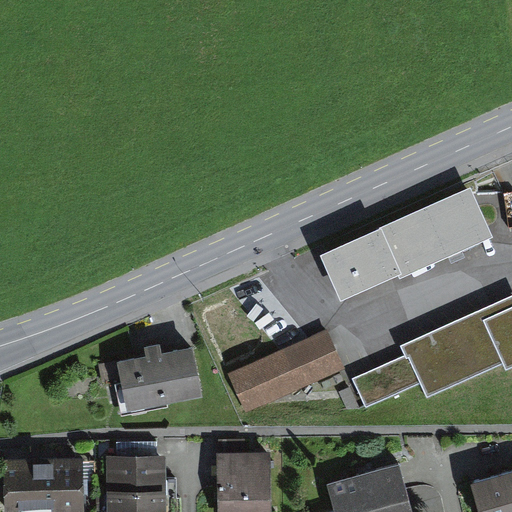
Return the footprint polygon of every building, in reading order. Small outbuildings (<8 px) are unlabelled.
[(325,241),(345,288),(484,229),(464,182),(325,241)] [(511,292),(409,330),(429,387),(511,357),(511,292)] [(234,363),(251,400),(340,358),(322,322),(234,363)] [(112,360),(122,401),(202,383),(192,342),(112,360)] [(223,508),(267,505),(264,446),(220,448),(223,508)] [(110,454),(111,495),(163,494),(162,453),(110,454)] [(3,457),(3,504),(82,503),(82,457),(3,457)] [(340,511),(402,511),(410,510),(396,463),(332,481),(340,511)] [(485,511),(511,511),(511,468),(476,479),(485,511)] [(111,495),(111,511),(162,511),(163,494),(111,495)]
